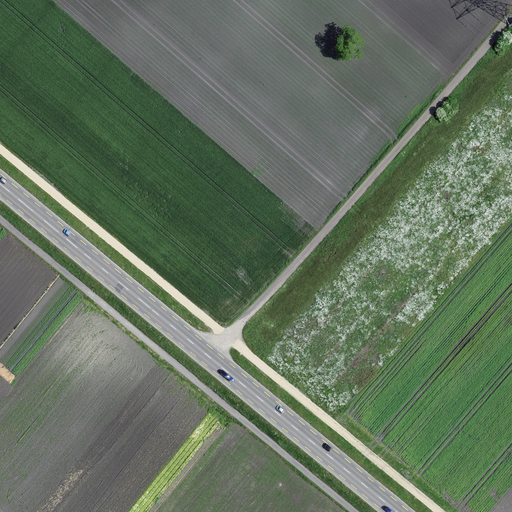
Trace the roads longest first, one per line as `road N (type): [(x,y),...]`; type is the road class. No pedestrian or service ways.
road 1 (track): [(0,149),(439,511)]
road 2 (primary): [(397,511),(0,183)]
road 3 (track): [(354,511),(0,218)]
road 4 (track): [(208,356),(511,16)]
